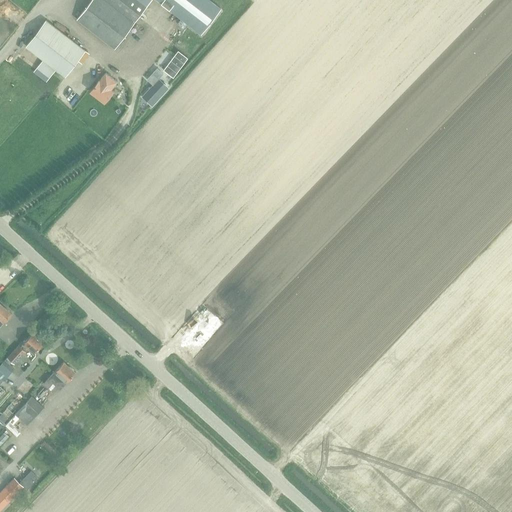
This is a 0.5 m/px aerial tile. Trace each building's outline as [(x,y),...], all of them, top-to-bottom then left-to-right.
[(151,0),(157,0),(187,23),(201,34),(221,9),(210,0),(91,0),(77,19),(115,48),(151,0)] [(26,46),(43,59),(37,68),(50,78),(56,69),(65,76),(86,50),(46,20),(26,46)] [(154,71),(149,76),(155,82),(145,94),(156,104),(171,86),(154,71)] [(106,72),(100,79),(91,91),(105,102),(114,90),(112,89),(117,81),(112,76),(106,72)] [(0,325),(0,326),(12,314),(0,302),(0,325)] [(8,357),(2,363),(2,362),(0,363),(0,382),(11,371),(7,367),(12,361),(14,363),(26,351),(24,349),(27,346),(34,353),(43,342),(33,333),(23,343),(21,346),(19,344),(7,356),(8,357)] [(67,382),(76,372),(64,361),(44,383),(51,390),(56,385),(60,389),(67,382)] [(27,425),(44,407),(32,396),(15,414),(27,425)] [(11,403),(7,408),(12,413),(16,408),(11,403)]
